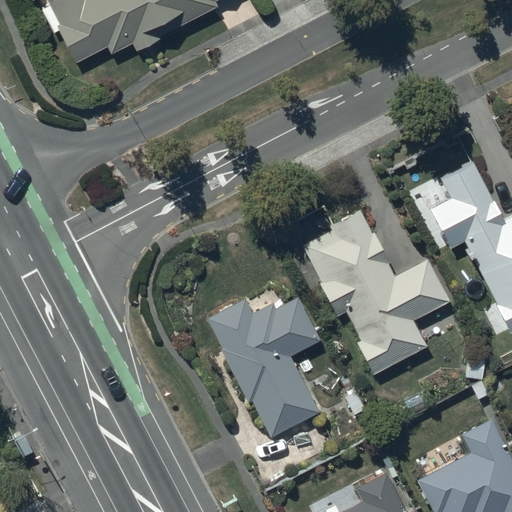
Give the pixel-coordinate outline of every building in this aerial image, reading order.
[(46,0),(50,6),(41,11),(53,34),(58,32),(74,64),(106,48),(109,55),(131,44),(136,53),(159,41),(157,38),(218,7),(214,1),(216,0),(46,0)] [(448,199),(428,209),(449,251),(465,243),(509,334),(511,331),(511,215),(501,221),(471,160),(437,177),(448,199)] [(304,246),(322,283),(320,284),(336,316),(344,311),(359,340),(355,342),(372,377),(429,349),(415,320),(450,303),(427,258),(394,275),(388,264),(390,263),(374,230),(370,232),(359,211),(331,226),(333,231),(304,246)] [(243,299),(206,319),(222,350),(220,351),(248,404),(252,401),(272,439),(320,414),(290,357),(320,341),(298,298),(275,310),(272,304),(252,315),(243,299)] [(469,452),(415,477),(431,511),(511,511),(511,461),(492,419),(460,434),(469,452)] [(406,511),(386,472),(353,488),(361,504),(343,511),(417,511),(416,509),(409,511),(406,511)]
